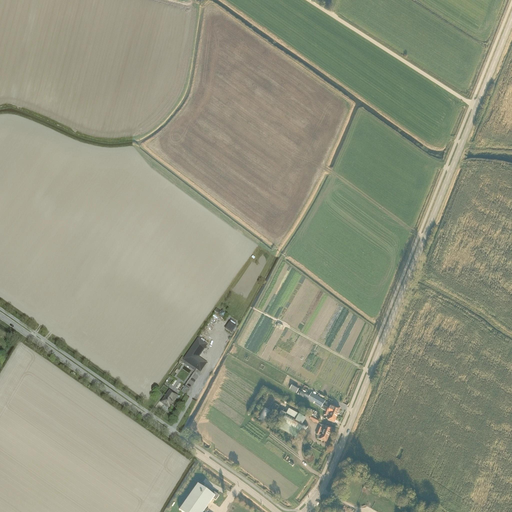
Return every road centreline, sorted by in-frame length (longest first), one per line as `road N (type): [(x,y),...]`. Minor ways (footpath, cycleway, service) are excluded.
road 1 (secondary): [(304,511),(339,451),(511,18)]
road 2 (secondary): [(276,511),(0,315)]
road 3 (track): [(370,372),(255,309)]
